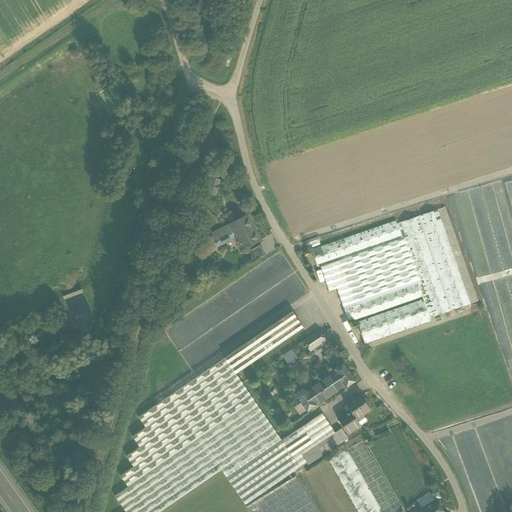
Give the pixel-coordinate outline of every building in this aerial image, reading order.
[(217,195),(219,178),(208,177),(206,194),(217,195)] [(438,210),(420,216),(452,310),(470,304),(438,210)] [(254,228),(247,215),(229,224),(231,229),(235,239),(241,250),(258,241),(252,229),(254,228)] [(450,311),(417,216),(400,222),(433,317),(450,311)] [(395,221),(311,250),(317,268),(320,267),(339,261),(402,239),(395,221)] [(231,229),(214,238),(218,247),(235,239),(231,229)] [(212,236),(205,239),(211,251),(218,247),(214,238),(212,236)] [(402,242),(340,263),(354,303),(416,282),(402,242)] [(255,259),(265,254),(260,244),(250,249),(255,259)] [(339,261),(320,267),(329,292),(336,289),(344,310),(355,306),(354,303),(340,263),(339,261)] [(417,284),(355,306),(344,310),(348,323),(359,319),(422,297),(417,284)] [(423,300),(356,323),(364,345),(430,322),(423,300)] [(292,312),(224,358),(235,374),(303,328),(292,312)] [(318,331),(303,341),(310,351),(325,341),(318,331)] [(224,358),(138,417),(145,428),(132,437),(139,447),(126,456),(133,467),(120,476),(128,487),(114,496),(125,511),(160,511),(221,470),(226,478),(280,440),(235,374),(224,358)] [(335,372),(306,392),(302,390),(297,393),(297,398),(307,411),(345,385),(346,387),(354,381),(343,364),(334,370),(335,372)] [(360,396),(345,406),(349,412),(337,420),(344,430),(349,427),(353,431),(361,426),(356,419),(370,410),(360,396)] [(281,441),(280,441),(288,452),(329,425),(322,414),(281,441)] [(329,425),(288,452),(299,468),(306,463),(301,455),(316,445),(334,433),(329,425)] [(348,439),(341,429),(334,433),(341,443),(348,439)] [(334,433),(316,445),(323,455),(341,443),(334,433)] [(280,440),(226,478),(245,505),(299,468),(288,452),(280,441),(281,441),(280,440)] [(336,447),(340,453),(344,451),(347,449),(352,446),(349,440),(343,443),(336,447)] [(402,511),(363,440),(352,446),(347,449),(381,511),(402,511)] [(316,445),(301,455),(306,463),(308,465),(323,455),(316,445)] [(377,511),(344,451),(340,453),(328,460),(356,511),(377,511)] [(316,511),(295,476),(246,507),(248,511),(316,511)] [(442,511),(435,500),(434,501),(429,493),(416,501),(417,503),(421,509),(418,511),(442,511)] [(417,503),(405,511),(418,511),(421,509),(417,503)]
